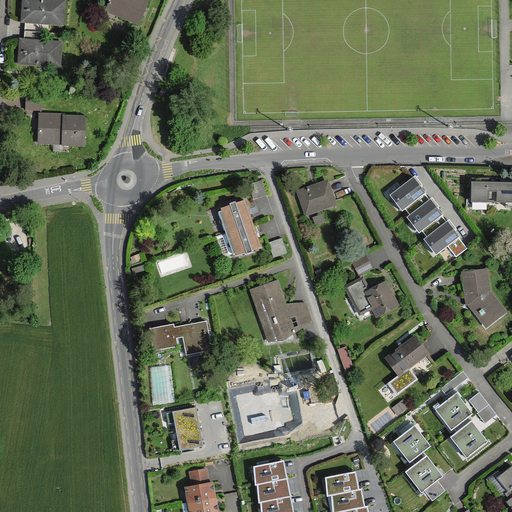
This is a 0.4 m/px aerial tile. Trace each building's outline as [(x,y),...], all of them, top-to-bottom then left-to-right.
[(31,0),(25,0),(24,21),(26,22),(49,23),(62,24),(64,3),(31,0)] [(141,0),(111,0),(108,8),(123,14),(122,18),(139,24),(147,2),(141,0)] [(49,23),(26,22),(25,31),(49,33),(49,23)] [(49,33),(25,31),(25,42),(48,43),(49,33)] [(22,41),(21,63),(60,66),(60,44),(48,43),(25,42),(22,41)] [(42,110),(42,95),(27,95),(27,110),(42,110)] [(41,115),(40,143),(64,143),(64,145),(84,146),(85,118),(65,117),(65,116),(41,115)] [(414,177),(390,195),(403,212),(406,210),(410,215),(407,217),(419,234),(423,231),(428,237),(425,240),(437,255),(460,238),(414,177)] [(489,179),(472,178),(472,202),(506,202),(506,206),(511,206),(511,183),(489,183),(489,179)] [(268,195),(263,181),(249,185),(254,200),(268,195)] [(329,182),(299,192),(307,214),(336,204),(329,182)] [(245,201),(222,209),(230,232),(254,224),(245,201)] [(262,248),(254,224),(230,232),(238,256),(262,248)] [(288,253),(283,238),(269,243),(274,257),(283,254),(288,253)] [(373,268),(366,255),(353,262),(360,275),(373,268)] [(489,322),(504,310),(490,292),(487,270),(462,273),(466,306),(476,304),(489,322)] [(277,280),(253,289),(269,337),(294,328),(285,303),(277,280)] [(366,293),(369,291),(363,280),(347,288),(361,313),(373,307),(366,293)] [(398,305),(386,283),(369,291),(366,293),(373,307),(378,316),(398,305)] [(304,302),(285,303),(294,328),(295,331),(311,320),(304,302)] [(175,325),(150,330),(154,351),(179,346),(177,336),(183,335),(186,349),(207,345),(205,331),(209,331),(208,322),(189,325),(189,327),(176,330),(175,325)] [(428,354),(415,338),(387,359),(400,375),(409,368),(428,354)] [(353,366),(350,361),(343,364),(346,371),(353,366)] [(418,380),(409,368),(400,375),(389,384),(398,395),(418,380)] [(441,389),(446,395),(469,378),(463,371),(441,389)] [(239,401),(244,430),(274,424),(274,426),(298,421),(300,431),(322,426),(316,395),(310,396),(309,391),(274,398),(274,395),(239,401)] [(477,411),(478,412),(478,413),(489,404),(480,392),(469,400),(477,411)] [(462,422),(471,416),(454,395),(438,407),(457,432),(465,426),(462,422)] [(408,408),(404,403),(394,410),(398,415),(408,408)] [(497,415),(489,404),(478,413),(478,412),(477,413),(485,424),(497,415)] [(173,412),(177,431),(200,427),(197,407),(173,412)] [(452,435),(469,457),(486,444),(469,422),(473,419),(471,416),(462,422),(465,426),(457,432),(452,435)] [(177,431),(180,451),(204,446),(200,427),(177,431)] [(412,427),(396,440),(415,464),(423,458),(420,455),(429,448),(412,427)] [(415,464),(408,470),(424,491),(438,481),(441,478),(424,457),(423,458),(415,464)] [(293,511),(284,461),(253,467),(261,511),(293,511)] [(511,466),(498,477),(508,492),(511,488),(511,466)] [(193,487),(209,484),(207,469),(191,472),(193,487)] [(355,472),(326,478),(328,496),(334,495),(358,490),(355,472)] [(438,481),(424,491),(432,501),(446,491),(438,481)] [(190,502),(215,498),(212,483),(209,484),(193,487),(187,488),(190,502)] [(362,489),(334,495),(334,511),(340,511),(365,507),(362,489)] [(216,511),(217,511),(215,498),(190,502),(191,511),(216,511)] [(191,511),(190,502),(183,504),(184,511),(191,511)]
